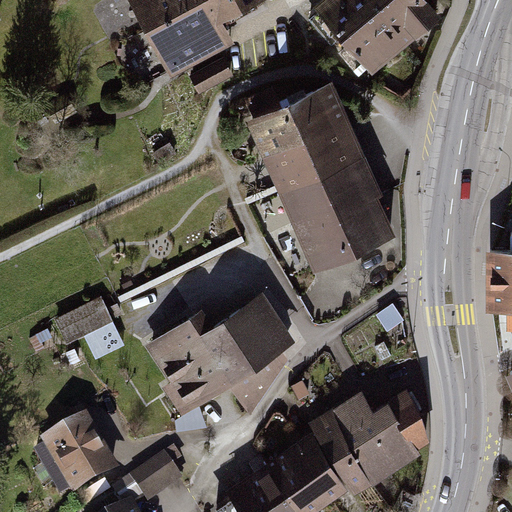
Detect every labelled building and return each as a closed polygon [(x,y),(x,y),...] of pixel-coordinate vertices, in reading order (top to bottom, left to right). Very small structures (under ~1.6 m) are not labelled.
[(133,0),(173,75),(230,45),(216,18),(206,0),(133,0)] [(206,0),(216,18),(248,0),(206,0)] [(327,0),(321,5),(373,68),(438,15),(425,0),(327,0)] [(192,76),(200,91),(231,76),(222,60),(192,76)] [(331,93),(298,108),(330,182),(363,167),(331,93)] [(254,127),(286,201),(330,182),(298,108),(254,127)] [(286,201),(315,263),(391,229),(363,167),(330,182),(286,201)] [(511,243),(488,243),(488,303),(511,302),(511,243)] [(86,332),(98,357),(127,343),(104,294),(57,317),(69,341),(86,332)] [(195,313),(150,342),(189,403),(232,376),(250,403),(284,353),(278,345),(285,341),(257,298),(206,331),(195,313)] [(419,410),(408,391),(372,413),(360,394),(338,408),(371,475),(416,447),(413,443),(426,435),(419,410)] [(179,411),(181,428),(207,424),(205,407),(179,411)] [(371,475),(338,408),(314,424),(354,486),(371,475)] [(41,445),(68,492),(112,467),(85,420),(41,445)] [(308,511),(347,486),(313,435),(266,466),(295,511),(308,511)] [(133,477),(150,501),(179,481),(162,456),(133,477)] [(295,511),(266,466),(231,489),(246,511),(295,511)]
